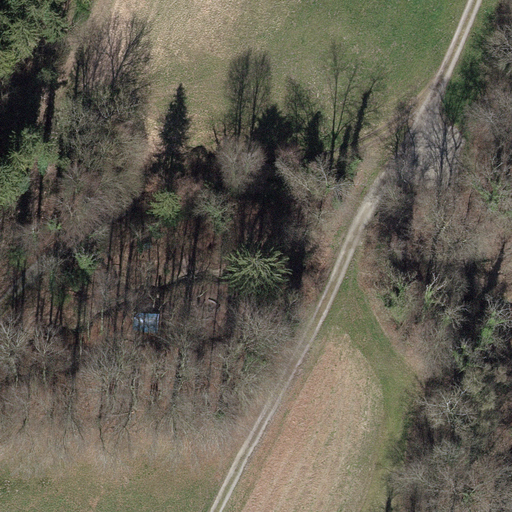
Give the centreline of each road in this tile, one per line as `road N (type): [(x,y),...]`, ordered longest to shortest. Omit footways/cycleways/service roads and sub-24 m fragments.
road 1 (track): [(476,0),(426,119),(228,511)]
road 2 (track): [(0,306),(81,233),(156,200),(354,151),(438,89)]
road 3 (track): [(0,177),(97,41),(110,0)]
